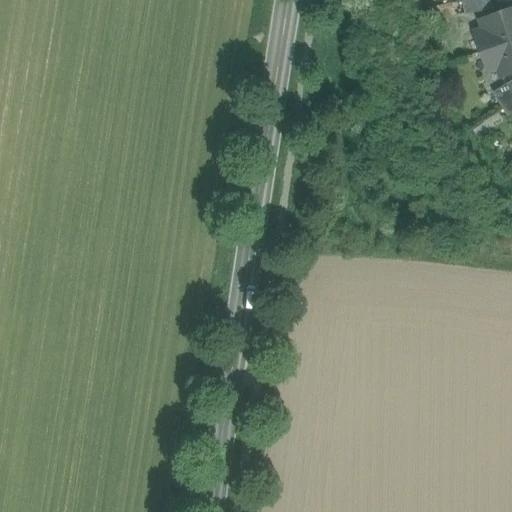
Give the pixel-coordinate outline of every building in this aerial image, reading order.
[(491,0),(468,0),(463,1),(466,15),(493,9),(491,0)] [(511,9),(481,20),(485,30),(475,33),(482,52),(511,41),(511,9)] [(511,41),(482,52),(489,71),(499,68),(502,77),(511,73),(511,41)] [(511,81),(493,93),(500,105),(511,97),(511,81)] [(511,97),(500,105),(508,117),(511,114),(511,97)]
